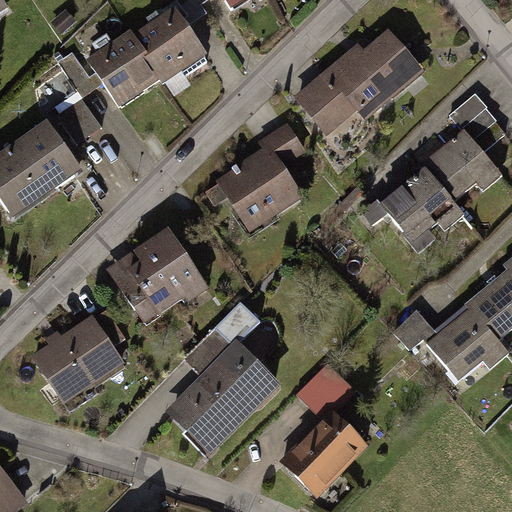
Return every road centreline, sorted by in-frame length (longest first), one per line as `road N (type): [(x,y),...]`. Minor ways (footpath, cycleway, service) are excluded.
road 1 (residential): [(348,0),(0,330)]
road 2 (residential): [(0,422),(274,511)]
road 3 (unknown): [(511,173),(393,293)]
